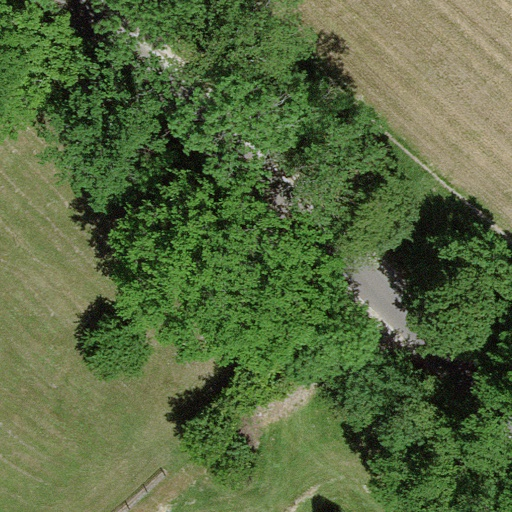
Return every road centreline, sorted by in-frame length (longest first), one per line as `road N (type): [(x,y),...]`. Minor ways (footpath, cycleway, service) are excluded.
road 1 (unclassified): [(511,417),(70,0)]
road 2 (track): [(402,318),(204,455),(145,511)]
